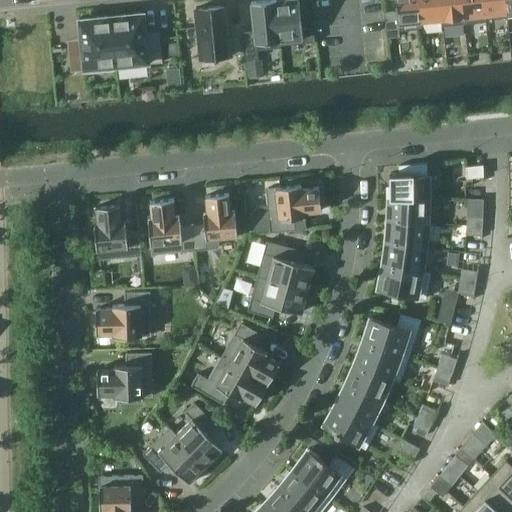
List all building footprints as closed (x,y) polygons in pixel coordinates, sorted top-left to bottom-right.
[(280,45),(275,0),(262,0),(251,1),(255,31),(242,33),(244,52),(245,60),(259,59),(258,50),(281,47),(281,45),(280,45)] [(275,0),(280,45),(281,45),(315,41),(314,27),(302,29),(299,0),(275,0)] [(395,0),(399,30),(422,28),(422,21),(421,21),(418,0),(395,0)] [(418,0),(421,21),(422,21),(441,19),(442,19),(440,0),(418,0)] [(440,0),(442,19),(441,19),(442,26),(443,26),(464,24),(461,0),(440,0)] [(461,0),(464,24),(487,21),(486,19),(485,19),(483,0),(461,0)] [(483,0),(485,19),(486,19),(507,17),(505,0),(483,0)] [(244,52),(242,33),(241,29),(229,30),(226,5),(196,8),(201,57),(231,54),(244,52)] [(111,16),(116,65),(148,62),(148,63),(162,62),(160,38),(147,39),(144,13),(111,16)] [(85,70),(84,68),(116,65),(111,16),(79,19),(81,46),(68,47),(71,71),(85,70)] [(390,173),(390,197),(428,197),(428,162),(402,165),(399,165),(399,166),(402,166),(402,173),(400,173),(390,173)] [(483,165),(466,166),(466,178),(484,176),(484,174),(483,165)] [(270,229),(270,232),(274,232),(296,229),(295,217),(305,216),(304,212),(321,210),(319,187),(302,189),(301,185),(266,188),(268,206),(261,207),(255,211),(251,216),(250,219),(251,231),(270,229)] [(203,223),(192,224),(195,249),(219,246),(220,237),(237,235),(235,210),(231,210),(229,193),(206,195),(207,213),(203,213),(204,223),(203,223)] [(427,222),(428,197),(390,197),(389,219),(427,222)] [(152,253),(195,249),(192,224),(180,226),(179,215),(175,216),(174,199),(150,201),(152,218),(148,219),(152,253)] [(94,224),(98,259),(141,255),(139,230),(126,231),(126,227),(125,221),(121,221),(121,215),(120,204),(96,206),(98,224),(94,224)] [(467,225),(483,226),(483,216),(467,215),(467,225)] [(424,247),(427,222),(389,219),(387,242),(424,247)] [(482,235),(483,226),(467,225),(466,234),(482,235)] [(267,241),(258,275),(308,289),(308,287),(311,288),(316,270),(313,269),(314,266),(288,259),(292,247),(267,241)] [(422,270),(424,247),(387,242),(385,256),(384,264),(384,265),(422,272),(422,270)] [(422,270),(422,272),(384,265),(384,264),(381,264),(377,288),(425,298),(431,272),(422,270)] [(462,268),(460,279),(476,281),(478,271),(462,268)] [(308,289),(258,275),(248,310),(272,317),(276,305),(301,312),(308,289)] [(476,281),(460,279),(458,292),(474,295),(476,281)] [(113,308),(96,308),(96,333),(113,333),(113,336),(136,336),(151,335),(150,291),(125,292),(125,305),(113,305),(113,308)] [(369,318),(361,341),(364,342),(364,341),(409,357),(415,338),(421,319),(401,313),(397,326),(369,318)] [(241,322),(221,356),(268,383),(280,363),(266,355),(267,352),(257,346),(263,335),(241,322)] [(356,362),(391,377),(400,381),(402,376),(409,357),(364,341),(364,342),(356,362)] [(152,396),(151,352),(126,353),(126,365),(120,365),(114,365),(114,369),(108,369),(97,369),(97,394),(108,394),(115,393),(115,397),(120,397),(120,403),(138,403),(138,396),(152,396)] [(437,367),(453,372),(457,359),(442,353),(437,367)] [(198,373),(191,385),(202,391),(224,403),(230,393),(241,399),(241,398),(242,396),(256,404),(268,383),(221,356),(208,379),(198,373)] [(356,362),(347,383),(381,399),(391,377),(356,362)] [(437,367),(434,376),(450,381),(453,372),(437,367)] [(370,422),(370,421),(381,399),(347,383),(337,404),(370,422)] [(503,402),(511,411),(511,401),(508,397),(503,402)] [(176,434),(176,435),(206,464),(207,463),(209,465),(222,452),(220,450),(222,448),(203,429),(212,420),(194,402),(185,411),(192,418),(176,434)] [(370,421),(370,422),(337,404),(332,411),(331,410),(323,425),(335,432),(335,433),(338,435),(339,434),(366,450),(379,425),(370,421)] [(421,408),(417,416),(432,423),(436,414),(421,408)] [(432,423),(417,416),(412,428),(426,435),(428,432),(432,423)] [(155,441),(143,453),(161,471),(170,463),(189,481),(191,479),(193,481),(206,468),(204,466),(206,464),(176,435),(176,434),(169,427),(155,441)] [(473,458),(486,445),(473,432),(461,447),(460,448),(473,458)] [(420,448),(406,440),(397,455),(411,463),(413,460),(420,448)] [(468,464),(473,458),(460,448),(456,454),(468,464)] [(299,463),(294,470),(331,499),(347,478),(322,459),(323,459),(319,457),(307,449),(297,462),(299,463)] [(491,475),(511,494),(511,465),(506,460),(491,475)] [(294,470),(279,488),(307,511),(320,511),(331,499),(294,470)] [(103,511),(127,511),(131,511),(131,501),(143,500),(143,475),(99,476),(100,511),(104,511),(103,511)] [(439,475),(435,481),(447,491),(452,485),(439,475)] [(511,511),(511,494),(491,475),(477,490),(484,497),(501,511),(511,511)] [(447,491),(435,481),(430,486),(443,496),(447,491)] [(307,511),(279,488),(265,504),(272,511),(307,511)] [(470,511),(501,511),(484,497),(477,490),(464,505),(471,511),(470,511)]
